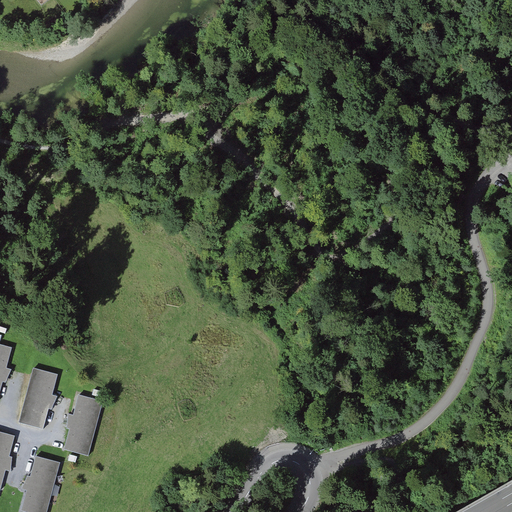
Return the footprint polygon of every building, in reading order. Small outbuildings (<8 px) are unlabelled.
[(0,394),(13,350),(0,345),(0,394)] [(35,367),(20,426),(44,432),(59,373),(35,367)] [(78,395),(66,453),(91,458),(103,400),(78,395)] [(0,492),(1,493),(16,438),(0,433),(0,492)] [(22,511),(49,511),(62,464),(36,458),(22,511)]
